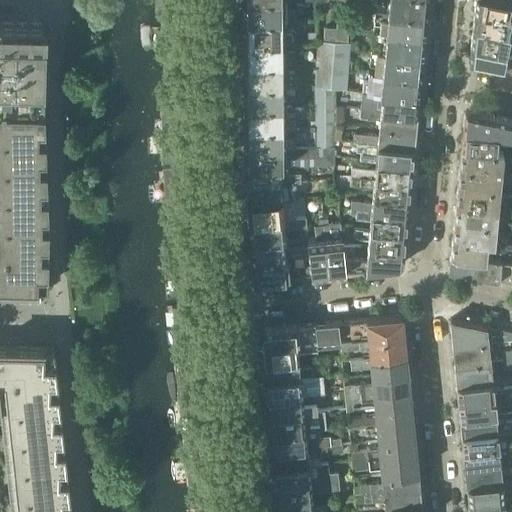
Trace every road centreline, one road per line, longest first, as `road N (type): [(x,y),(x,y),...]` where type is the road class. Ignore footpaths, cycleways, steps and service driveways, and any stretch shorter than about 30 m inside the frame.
road 1 (residential): [(216,0),(228,306)]
road 2 (residential): [(445,511),(424,288)]
road 3 (residential): [(424,288),(442,80)]
road 4 (residential): [(228,306),(249,511)]
road 5 (residential): [(228,306),(424,288)]
